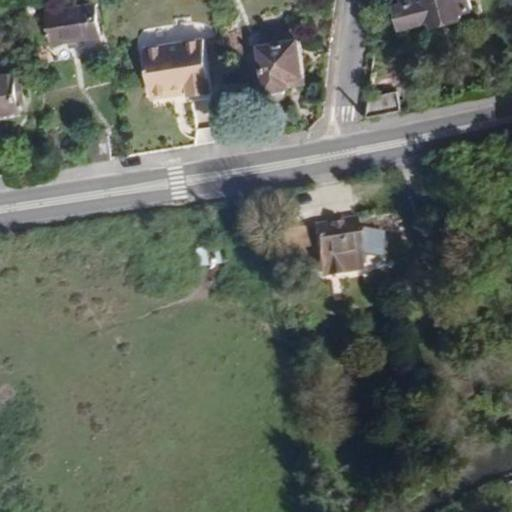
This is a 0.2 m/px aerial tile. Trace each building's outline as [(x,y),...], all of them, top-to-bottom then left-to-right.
[(419,0),(397,6),(403,29),(433,22),(435,27),(465,19),(464,13),(474,10),(471,0),(419,0)] [(97,4),(48,12),(52,45),(102,37),(97,4)] [(294,41),(292,26),(262,31),(264,46),(294,41)] [(205,40),(146,49),(153,93),(158,97),(169,96),(174,90),(190,87),(191,96),(214,92),(205,40)] [(305,80),(299,40),(294,41),(264,46),(259,46),(267,92),(291,88),(290,82),(305,80)] [(0,116),(20,114),(14,75),(0,77),(0,116)] [(306,85),(305,80),(290,82),(291,88),(306,85)] [(401,112),(397,92),(369,98),(367,118),(401,112)] [(110,159),(106,131),(86,134),(91,162),(110,159)] [(357,218),(277,231),(280,251),(316,245),(321,277),(327,282),(361,276),(364,272),(362,252),(368,252),(380,255),(386,227),(358,223),(357,218)] [(225,244),(195,248),(197,267),(227,262),(225,244)]
